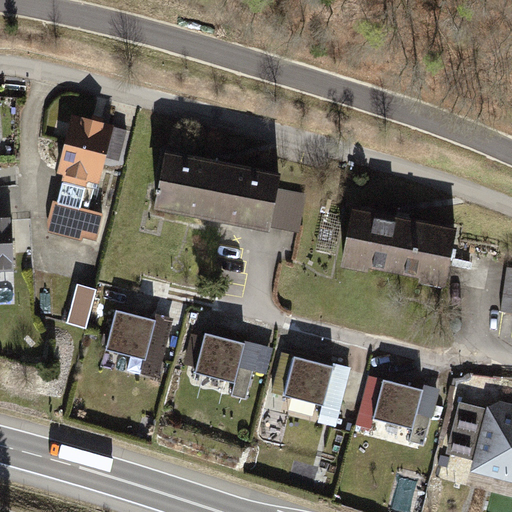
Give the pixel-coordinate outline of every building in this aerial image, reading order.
[(113,127),(75,118),(61,172),(67,173),(51,232),(98,239),(104,214),(90,211),(97,181),(100,181),(113,127)] [(280,177),(168,155),(161,189),(158,189),(157,193),(161,193),(158,205),(270,227),(271,221),(300,227),(306,196),(277,190),(280,177)] [(457,231),(356,211),(346,260),(447,280),(457,231)] [(14,220),(0,220),(0,266),(15,266),(14,220)] [(511,268),(508,268),(501,312),(511,313),(511,268)] [(98,288),(79,284),(69,322),(89,327),(98,288)] [(158,320),(118,310),(108,349),(147,360),(144,373),(159,377),(167,347),(151,343),(158,320)] [(206,337),(196,335),(189,363),(199,366),(197,373),(237,383),(234,396),(248,399),(255,371),(241,368),(247,343),(207,333),(206,337)] [(351,371),(285,354),(275,393),(324,406),(320,419),(337,423),(351,371)] [(425,390),(385,380),(375,419),(414,429),(411,442),(425,445),(433,416),(419,413),(425,390)] [(479,460),(477,469),(511,478),(511,416),(492,411),(492,412),(463,404),(450,452),(479,460)]
